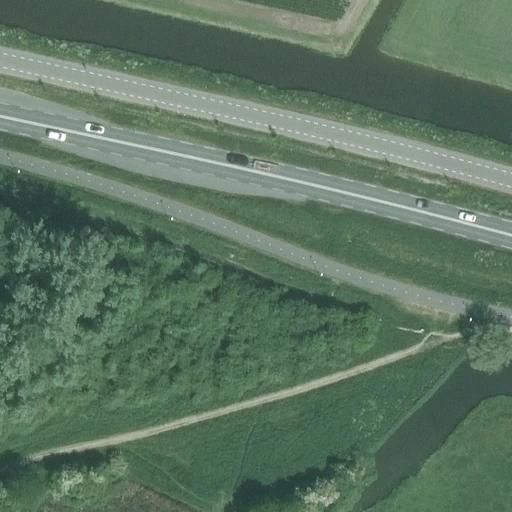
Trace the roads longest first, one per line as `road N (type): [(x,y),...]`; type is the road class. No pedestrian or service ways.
road 1 (primary): [(511,237),(0,116)]
road 2 (unclassified): [(0,61),(511,182)]
